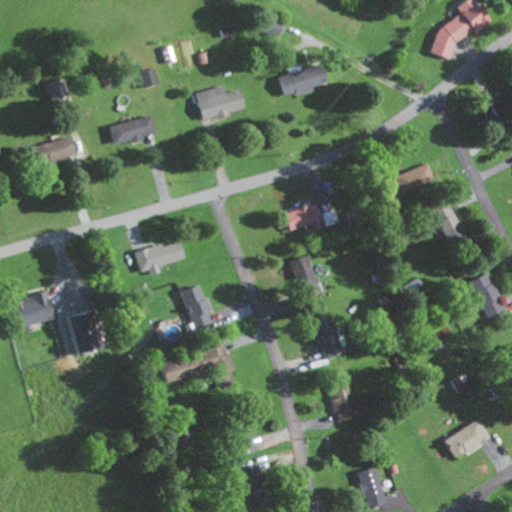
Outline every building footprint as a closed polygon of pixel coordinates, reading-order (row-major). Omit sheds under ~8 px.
[(431,57),(471,34),(470,33),(485,24),(471,0),(463,0),(452,7),(458,17),(420,39),(431,57)] [(273,38),(279,23),(263,17),(258,33),(273,38)] [(272,76),(278,96),(291,92),(292,95),(309,91),(308,86),(320,83),(315,64),(272,76)] [(133,71),(136,86),(152,84),(150,69),(133,71)] [(42,84),(49,105),(65,100),(58,79),(42,84)] [(190,93),(197,120),(211,116),(211,117),(239,109),(234,89),(221,93),(219,85),(190,93)] [(108,144),(151,135),(147,116),(104,125),(108,144)] [(70,157),(67,138),(29,145),(33,164),(70,157)] [(391,174),(396,193),(430,183),(424,164),(391,174)] [(441,242),(458,235),(444,199),(427,206),(441,242)] [(316,222),(312,204),(279,212),(283,230),(316,222)] [(180,260),(175,242),(158,246),(158,244),(130,251),(135,272),(144,270),(146,275),(156,273),(155,266),(180,260)] [(301,299),(317,293),(301,255),(285,261),(301,299)] [(464,281),(482,318),(498,310),(492,297),(493,296),(482,273),(464,281)] [(419,285),(414,277),(400,285),(405,294),(419,285)] [(207,324),(201,312),(205,310),(194,284),(174,293),(191,331),(207,324)] [(46,320),(42,294),(6,301),(11,327),(46,320)] [(69,354),(93,347),(83,311),(59,317),(69,354)] [(306,320),(320,359),(338,352),(324,314),(306,320)] [(159,383),(210,368),(216,387),(230,383),(218,344),(153,364),(159,383)] [(453,392),(466,385),(460,374),(447,381),(453,392)] [(349,405),(341,376),(323,381),(328,399),(327,400),(334,422),(362,414),(359,402),(349,405)] [(449,458),(485,439),(475,420),(439,439),(449,458)] [(246,448),(239,421),(226,425),(233,451),(246,448)] [(260,508),(254,465),(236,467),(242,511),(260,508)] [(363,509),(381,503),(370,467),(352,472),(363,509)]
